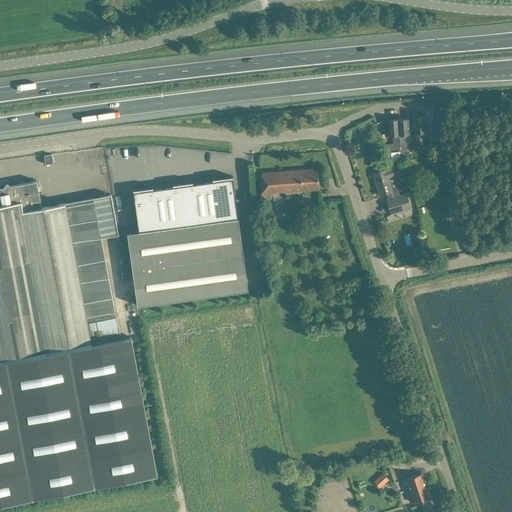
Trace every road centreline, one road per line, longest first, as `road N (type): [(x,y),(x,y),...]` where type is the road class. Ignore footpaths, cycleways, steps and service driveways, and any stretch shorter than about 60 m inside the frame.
road 1 (motorway): [(0,125),(511,68)]
road 2 (motorway): [(511,40),(0,94)]
road 3 (unclassified): [(0,149),(154,131),(324,137)]
road 4 (unclassified): [(0,69),(138,47),(291,0)]
road 5 (unclassified): [(460,511),(381,280)]
road 6 (unclassified): [(381,280),(338,150),(324,137)]
road 7 (unclassified): [(381,280),(511,255)]
road 8 (unclassified): [(324,137),(368,115),(438,106)]
